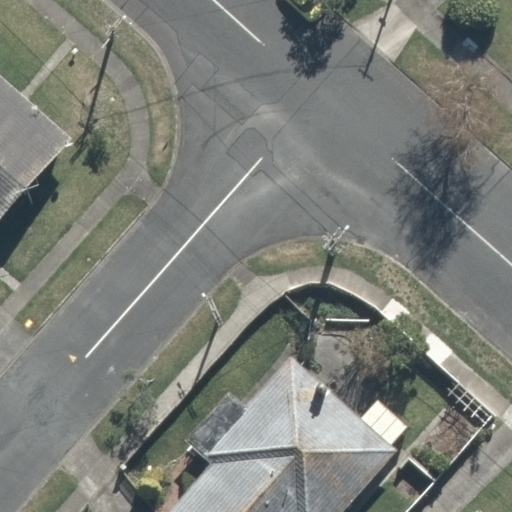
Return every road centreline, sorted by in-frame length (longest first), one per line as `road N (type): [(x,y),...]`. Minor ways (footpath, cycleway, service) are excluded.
road 1 (residential): [(0,460),(317,94)]
road 2 (tertiary): [(317,94),(511,265)]
road 3 (tertiary): [(211,0),(317,94)]
